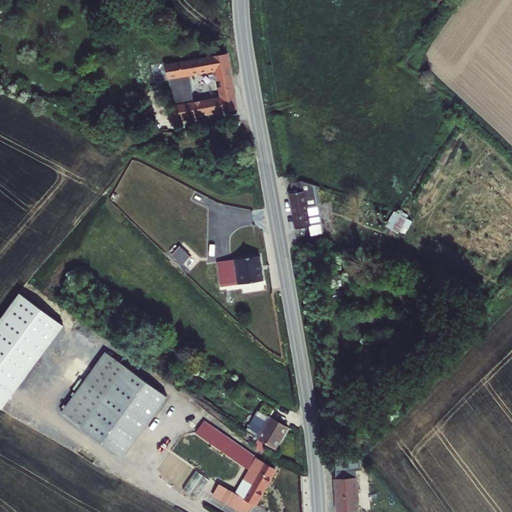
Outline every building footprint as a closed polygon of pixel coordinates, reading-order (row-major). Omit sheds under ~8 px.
[(241,109),(232,50),(215,52),(167,60),(173,101),(192,98),(189,73),(218,68),(223,94),(193,100),(173,102),(176,120),(241,109)] [(290,190),(295,225),(307,223),(308,232),(320,231),(313,182),(289,175),(291,188),(290,190)] [(189,255),(179,247),(171,255),(183,265),(189,255)] [(257,255),(217,262),(223,286),(262,280),(257,255)] [(0,406),(2,408),(65,323),(19,292),(0,317),(0,406)] [(82,426),(125,368),(106,353),(62,412),(82,426)] [(125,368),(82,426),(122,457),(165,396),(125,368)] [(280,414),(268,405),(257,419),(267,427),(262,432),(253,426),(248,432),(278,451),(291,431),(275,420),(280,414)] [(212,494),(241,511),(248,511),(252,504),(256,506),(276,471),(205,421),(196,431),(250,471),(235,494),(219,483),(212,494)] [(358,477),(354,462),(332,464),(333,511),(354,511),(353,477),(358,477)]
